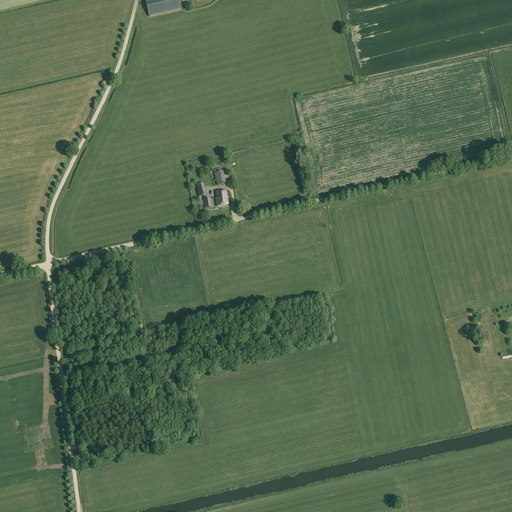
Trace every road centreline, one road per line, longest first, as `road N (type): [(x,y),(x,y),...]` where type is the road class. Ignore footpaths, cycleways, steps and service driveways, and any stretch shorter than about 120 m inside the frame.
road 1 (unclassified): [(232,221),(511,155)]
road 2 (track): [(135,8),(118,67),(56,193),(47,263)]
road 3 (track): [(47,263),(77,511)]
road 4 (track): [(47,263),(232,221)]
